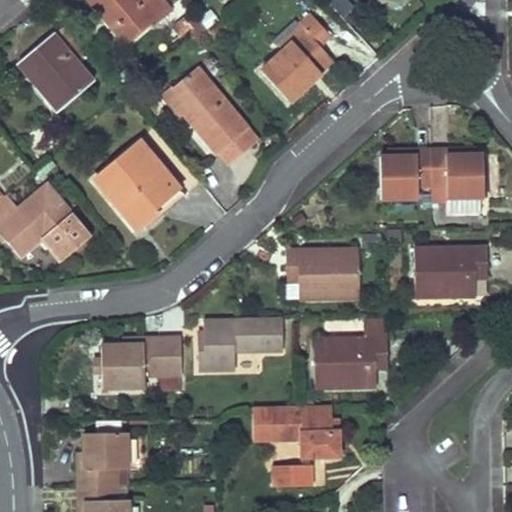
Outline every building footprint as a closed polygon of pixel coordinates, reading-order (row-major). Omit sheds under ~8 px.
[(87,0),(106,22),(112,17),(116,22),(114,24),(129,42),(168,8),(161,0),(87,0)] [(343,0),(330,0),(326,6),(345,19),(353,7),(343,0)] [(259,71),(286,101),(331,60),(318,46),(329,35),(309,13),(297,24),(304,31),(281,52),(259,71)] [(112,17),(106,22),(125,45),(129,42),(114,24),(116,22),(112,17)] [(196,17),(187,24),(190,28),(191,29),(200,23),(196,17)] [(187,24),(184,19),(173,27),(180,36),(190,28),(187,24)] [(208,34),(214,43),(232,30),(224,19),(206,32),(208,34)] [(271,41),(281,52),(304,31),(297,24),(294,20),(271,41)] [(70,27),(66,22),(51,35),(55,40),(70,27)] [(206,32),(200,23),(191,29),(190,31),(198,42),(208,34),(206,32)] [(47,89),(62,106),(90,82),(74,63),(89,50),(70,27),(55,40),(51,35),(18,63),(37,86),(35,88),(40,94),(47,89)] [(188,120),(216,154),(218,153),(228,165),(257,141),(196,67),(172,87),(171,86),(169,87),(193,116),(188,120)] [(188,120),(193,116),(169,87),(159,95),(178,118),(183,114),(188,120)] [(62,106),(47,89),(40,94),(55,112),(62,106)] [(178,188),(139,141),(93,180),(135,230),(157,212),(154,208),(178,188)] [(414,156),(387,156),(378,156),(379,200),(417,199),(416,187),(430,187),(429,149),(414,150),(414,156)] [(445,149),(429,149),(430,187),(445,186),(445,199),(449,198),(479,198),(483,198),(482,154),(475,154),(445,155),(445,149)] [(0,223),(0,236),(17,257),(36,241),(40,238),(53,253),(60,261),(88,238),(45,186),(18,209),(9,216),(0,223)] [(445,186),(430,187),(430,199),(445,199),(445,186)] [(185,196),(178,188),(154,208),(157,212),(161,216),(185,196)] [(15,206),(5,194),(2,196),(0,197),(0,205),(6,213),(15,206)] [(479,213),(479,198),(449,198),(449,214),(479,213)] [(0,223),(9,216),(18,209),(15,206),(6,213),(0,205),(0,223)] [(53,253),(40,238),(36,241),(48,256),(53,253)] [(486,247),(412,248),(413,298),(475,297),(474,279),(474,267),(486,266),(486,247)] [(297,299),(358,298),(357,249),(284,251),(285,270),(297,269),(297,299)] [(486,279),(486,266),(474,267),(474,279),(486,279)] [(297,299),(297,269),(285,270),(285,300),(297,299)] [(364,338),(312,339),(313,388),(375,387),(374,369),(374,357),(386,357),(386,317),(364,318),(364,338)] [(197,370),(234,369),(233,351),(281,350),(281,319),(202,321),(202,333),(202,345),(196,345),(197,370)] [(179,337),(157,338),(158,375),(180,375),(179,337)] [(100,388),(143,387),(143,375),(158,375),(157,338),(141,338),(141,344),(123,345),(99,345),(100,359),(100,372),(100,388)] [(387,369),(386,357),(374,357),(374,369),(387,369)] [(331,407),(251,409),(252,441),(300,440),(301,458),(338,457),(337,431),(331,431),(331,419),(331,407)] [(78,486),(114,485),(114,470),(126,470),(126,433),(120,433),(120,421),(95,421),(95,433),(83,433),(83,453),(83,470),(77,470),(78,486)] [(273,487),(310,486),(310,465),(272,466),(273,487)] [(114,485),(78,486),(78,501),(84,501),(84,511),(127,511),(127,500),(115,500),(114,485)]
